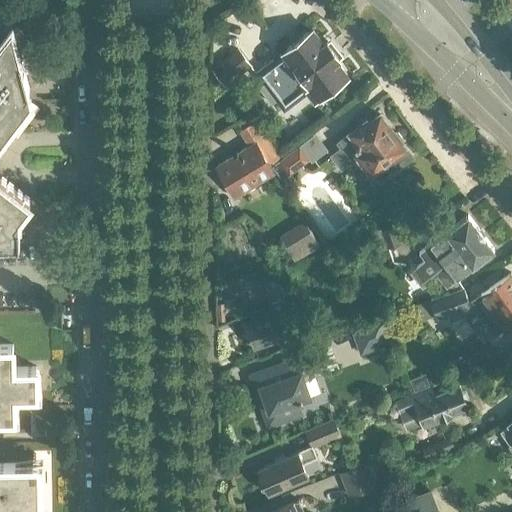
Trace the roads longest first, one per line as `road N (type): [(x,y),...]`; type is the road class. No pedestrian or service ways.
road 1 (residential): [(86,11),(95,511)]
road 2 (residential): [(212,511),(207,154)]
road 3 (secondary): [(378,0),(511,117)]
road 4 (secondary): [(511,102),(434,0)]
